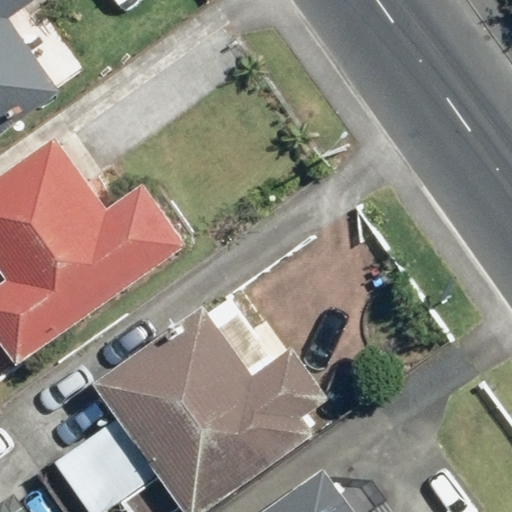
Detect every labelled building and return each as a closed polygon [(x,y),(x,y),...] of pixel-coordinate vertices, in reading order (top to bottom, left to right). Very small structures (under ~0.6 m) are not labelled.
[(45,0),(0,0),(0,141),(76,87),(24,16),(45,0)] [(0,300),(42,355),(201,236),(156,176),(122,202),(65,127),(0,175),(0,238),(26,272),(0,291),(0,300)] [(341,393),(307,349),(299,356),(243,285),(112,386),(131,410),(63,462),(101,511),(116,511),(132,501),(140,511),(180,511),(196,500),(204,511),(214,511),(334,420),(324,406),(341,393)] [(426,511),(410,490),(384,510),(344,457),(269,511),(426,511)] [(0,511),(47,511),(29,486),(0,505),(0,511)]
